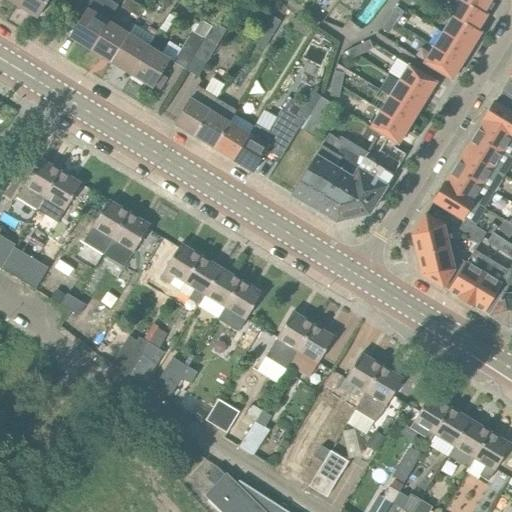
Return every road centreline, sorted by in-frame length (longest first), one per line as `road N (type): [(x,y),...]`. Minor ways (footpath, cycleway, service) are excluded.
road 1 (unclassified): [(324,511),(0,290)]
road 2 (tertiary): [(357,275),(59,91)]
road 3 (residential): [(357,275),(511,30)]
road 4 (tertiary): [(511,369),(357,275)]
